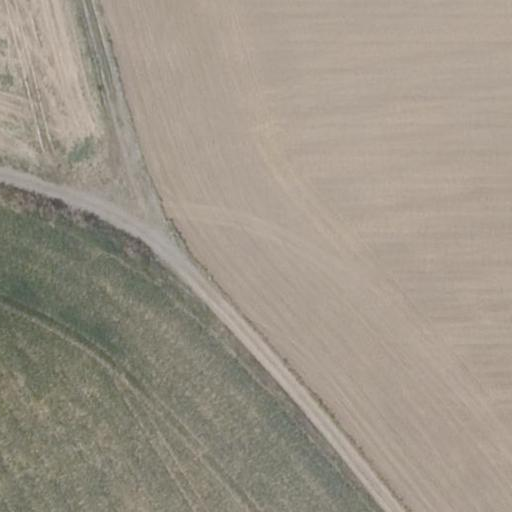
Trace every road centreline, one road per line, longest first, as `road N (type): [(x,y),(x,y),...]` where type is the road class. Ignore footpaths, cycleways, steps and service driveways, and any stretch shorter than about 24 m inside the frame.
road 1 (track): [(401,511),(172,246),(66,200),(0,188)]
road 2 (track): [(87,0),(172,246)]
